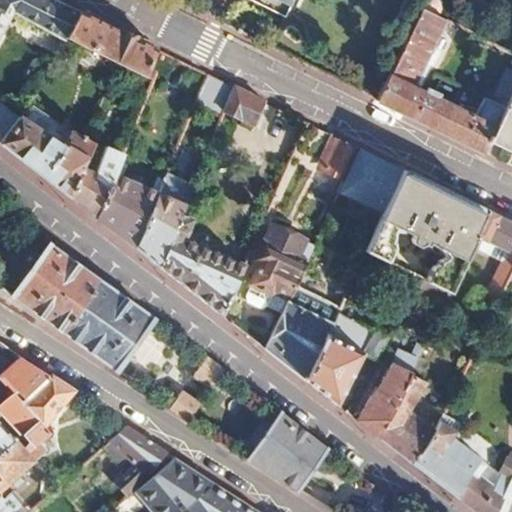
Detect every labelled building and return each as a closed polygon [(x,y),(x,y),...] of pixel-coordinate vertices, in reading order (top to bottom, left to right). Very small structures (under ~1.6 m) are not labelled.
[(77,13),(51,0),(0,0),(0,29),(9,15),(64,41),(65,38),(77,13)] [(247,0),(281,17),(290,0),(247,0)] [(420,11),(374,101),(475,151),(484,133),(508,85),(511,78),(511,68),(504,65),(494,72),(483,94),(478,92),(469,110),(458,104),(457,108),(434,97),(435,93),(422,87),(420,90),(409,85),(442,22),(420,11)] [(77,13),(65,38),(117,64),(142,77),(155,51),(77,13)] [(221,84),(205,76),(195,100),(210,108),(221,84)] [(511,87),(508,85),(484,133),(511,146),(511,87)] [(232,91),(224,110),(242,119),(241,123),(252,129),(254,125),(258,127),(266,106),(233,90),(232,91)] [(14,113),(6,126),(0,136),(0,147),(67,200),(77,174),(88,147),(78,139),(70,133),(58,147),(14,113)] [(359,152),(336,140),(322,171),(345,181),(359,152)] [(84,177),(77,174),(67,200),(91,219),(115,164),(117,159),(100,152),(91,172),(87,170),(84,177)] [(359,152),(345,181),(339,195),(377,214),(374,223),(380,225),(392,199),(404,174),(359,152)] [(123,167),(115,164),(91,219),(130,249),(154,193),(159,181),(152,178),(147,190),(117,178),(123,167)] [(404,174),(392,199),(380,225),(366,254),(387,265),(395,251),(392,247),(395,242),(393,240),(396,234),(398,236),(400,238),(404,237),(407,236),(414,240),(411,245),(413,249),(417,251),(421,248),(427,251),(428,247),(441,253),(440,255),(441,258),(443,259),(447,262),(446,266),(441,266),(437,272),(433,272),(427,285),(448,296),(475,240),(487,215),(404,174)] [(159,181),(154,193),(130,249),(156,268),(180,213),(190,189),(161,177),(159,181)] [(190,218),(180,213),(156,268),(219,320),(244,266),(182,238),(190,218)] [(511,227),(487,215),(475,240),(506,255),(484,300),(486,301),(474,324),(485,330),(506,286),(511,274),(511,227)] [(253,265),(257,267),(248,288),(285,305),(294,288),(295,285),(305,264),(297,260),(305,243),(269,228),(253,265)] [(95,280),(44,244),(8,299),(62,338),(95,280)] [(150,318),(95,280),(62,338),(122,381),(135,360),(125,353),(150,318)] [(429,293),(416,286),(404,309),(418,316),(429,293)] [(294,288),(285,305),(263,352),(304,383),(321,347),(328,333),(339,309),(294,288)] [(328,333),(321,347),(304,383),(336,407),(350,377),(352,378),(358,367),(356,365),(363,349),(328,333)] [(402,359),(396,357),(358,425),(378,440),(407,380),(414,366),(420,355),(408,348),(402,359)] [(219,367),(201,354),(189,371),(207,384),(219,367)] [(0,401),(0,418),(16,436),(17,435),(20,432),(34,419),(17,402),(44,377),(22,363),(23,361),(19,359),(0,377),(12,390),(0,401)] [(422,370),(414,366),(407,380),(416,385),(422,370)] [(17,402),(34,419),(20,432),(17,435),(25,443),(31,448),(48,433),(41,423),(67,392),(44,377),(17,402)] [(416,385),(407,380),(378,440),(412,467),(425,452),(430,443),(436,432),(408,418),(422,388),(416,385)] [(195,405),(177,393),(165,411),(183,425),(195,405)] [(155,395),(151,401),(157,406),(162,400),(155,395)] [(245,463),(294,493),(304,478),(300,475),(309,462),(314,464),(324,449),(279,413),(267,430),(271,433),(261,448),(257,445),(245,463)] [(430,443),(425,452),(412,467),(468,511),(504,511),(511,495),(511,450),(509,450),(494,484),(478,476),(484,463),(458,448),(465,431),(442,418),(440,423),(436,432),(430,443)] [(121,427),(115,423),(101,435),(106,441),(121,427)] [(0,450),(12,439),(0,425),(0,450)] [(106,441),(105,442),(122,457),(119,460),(129,468),(132,466),(142,475),(163,453),(121,427),(106,441)] [(271,433),(267,430),(257,445),(261,448),(271,433)] [(16,436),(12,439),(0,450),(0,511),(10,511),(0,499),(0,490),(30,461),(19,449),(25,443),(17,435),(16,436)] [(207,483),(171,460),(126,495),(140,511),(171,511),(173,511),(207,483)] [(314,464),(309,462),(300,475),(304,478),(314,464)] [(253,511),(207,483),(173,511),(172,511),(253,511)]
